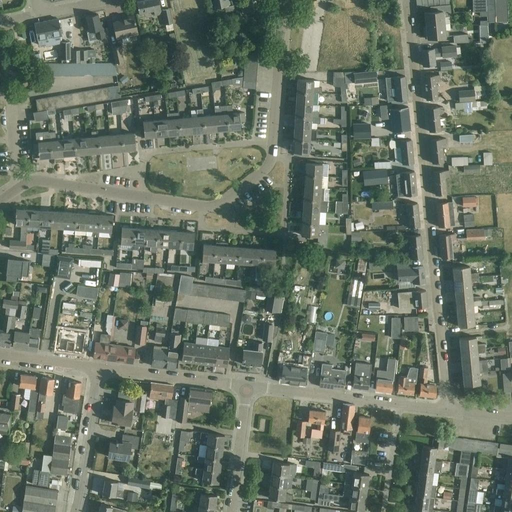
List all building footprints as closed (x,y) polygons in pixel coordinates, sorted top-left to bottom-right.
[(162,13),(160,7),(158,0),(146,0),(137,2),(139,14),(154,10),(155,14),(162,13)] [(213,0),(215,8),(225,7),(230,6),(229,0),(213,0)] [(255,0),(239,0),(242,14),(258,11),(255,0)] [(487,0),(488,22),(508,21),(507,0),(487,0)] [(425,13),(426,26),(444,24),(443,17),(451,16),(450,4),(445,5),(440,5),(435,6),(436,12),(425,13)] [(163,10),(166,25),(172,23),(169,9),(163,10)] [(103,29),(102,21),(100,22),(98,14),(86,17),(89,32),(87,32),(89,41),(104,38),(103,29)] [(134,15),(124,17),(125,20),(120,21),(113,22),(116,39),(130,36),(131,40),(132,41),(136,40),(137,38),(136,35),(138,34),(134,15)] [(231,25),(241,23),(240,16),(230,18),(231,25)] [(58,19),(34,24),(39,45),(45,44),(44,39),(62,36),(58,19)] [(445,31),(444,24),(426,26),(424,26),(425,39),(449,36),(448,30),(445,31)] [(454,43),(468,42),(468,34),(453,35),(454,43)] [(61,42),(61,60),(70,59),(70,42),(61,42)] [(442,48),(443,55),(443,57),(456,56),(455,46),(442,47),(442,48)] [(112,48),(116,63),(123,62),(120,47),(112,48)] [(423,66),(433,65),(435,65),(434,56),(443,55),(442,48),(421,50),(423,66)] [(81,62),(80,64),(85,64),(86,64),(86,60),(88,60),(88,50),(73,51),(73,62),(81,62)] [(258,55),(245,57),(245,62),(258,63),(258,55)] [(345,72),(345,83),(354,82),(354,84),(377,81),(376,70),(354,73),(354,72),(345,72)] [(340,87),(341,95),(346,95),(345,86),(345,83),(345,72),(333,72),(333,86),(340,87)] [(124,84),(129,79),(125,75),(119,80),(124,84)] [(426,100),(436,99),(435,82),(439,81),(439,75),(424,76),(426,100)] [(395,77),(386,78),(389,102),(397,101),(407,100),(405,76),(395,77)] [(297,92),(313,93),(321,93),(322,88),(313,87),(314,81),(297,79),(297,92)] [(256,81),(243,80),(243,88),(256,89),(256,81)] [(224,85),(223,81),(211,82),(213,91),(220,90),(220,86),(224,85)] [(460,101),(475,100),(475,99),(487,98),(486,83),(474,84),(474,90),(459,92),(460,101)] [(91,102),(89,91),(83,92),(85,103),(91,102)] [(312,105),(313,93),(297,92),(296,104),(312,105)] [(377,95),(363,96),(363,103),(377,103),(377,95)] [(62,107),(60,96),(53,97),(55,108),(62,107)] [(36,100),(38,112),(44,110),(42,99),(36,100)] [(486,101),(455,104),(455,110),(463,109),(464,113),(472,113),(472,111),(482,110),(482,106),(487,106),(486,101)] [(379,117),(388,117),(389,103),(379,103),(379,117)] [(296,104),(295,116),(318,117),(318,111),(312,111),(312,105),(296,104)] [(244,113),(239,113),(233,114),(232,105),(226,106),(228,130),(241,129),(240,122),(245,121),(244,113)] [(228,130),(226,106),(214,106),(215,115),(216,131),(228,130)] [(392,132),(410,130),(408,107),(390,108),(392,132)] [(448,126),(439,127),(438,114),(442,113),(442,107),(427,108),(429,132),(439,131),(448,130),(448,126)] [(197,116),(191,117),(193,133),(204,132),(203,116),(203,109),(197,110),(197,116)] [(35,121),(44,120),(47,119),(47,115),(46,110),(44,110),(38,112),(33,112),(35,121)] [(181,134),(179,118),(179,113),(167,114),(167,119),(169,135),(181,134)] [(204,132),(216,131),(215,115),(203,116),(204,132)] [(320,117),(318,117),(295,116),(294,128),(311,129),(316,129),(317,123),(320,123),(320,117)] [(181,134),(193,133),(191,117),(179,118),(181,134)] [(155,120),(157,137),(169,135),(167,119),(155,120)] [(346,119),(341,119),(333,119),(333,124),(342,124),(342,127),(346,127),(346,119)] [(144,138),(157,137),(155,120),(143,121),(144,138)] [(368,124),(354,125),(354,137),(368,137),(368,124)] [(311,129),(294,128),(294,140),(310,141),(311,129)] [(33,145),(34,151),(38,151),(39,158),(51,157),(49,133),(49,131),(36,133),(37,142),(38,142),(38,145),(33,145)] [(87,154),(99,153),(98,137),(97,131),(91,131),(92,137),(86,138),(87,154)] [(51,157),(63,156),(62,140),(56,141),(55,132),(49,133),(51,157)] [(135,150),(135,140),(134,134),(122,135),(123,151),(135,150)] [(482,140),(481,134),(459,135),(460,143),(474,142),(474,140),(482,140)] [(111,152),(123,151),(122,135),(110,136),(111,152)] [(111,152),(110,136),(98,137),(99,153),(111,152)] [(75,155),(87,154),(86,138),(74,139),(75,155)] [(432,163),(442,163),(441,145),(445,145),(444,138),(430,140),(432,163)] [(62,140),(63,156),(75,155),(74,139),(62,140)] [(309,153),(310,141),(294,140),(293,152),(309,153)] [(395,162),(402,163),(402,164),(413,163),(411,140),(396,141),(396,147),(394,148),(395,162)] [(491,153),(483,153),(483,157),(484,165),(490,165),(492,165),(492,164),(491,156),(491,153)] [(468,165),(468,157),(451,158),(452,166),(464,165),(468,165)] [(359,158),(352,161),(354,167),(361,165),(359,158)] [(306,163),(305,175),(321,176),(322,164),(306,163)] [(468,165),(464,165),(464,173),(472,173),(480,173),(479,165),(469,165),(468,165)] [(386,169),(363,171),(364,185),(388,182),(386,169)] [(435,195),(445,194),(444,177),(448,177),(448,170),(433,172),(435,195)] [(416,195),(414,171),(395,173),(398,197),(416,195)] [(328,177),(321,176),(305,175),(304,187),(327,189),(328,177)] [(304,187),(304,199),(320,200),(320,188),(304,187)] [(476,206),(475,197),(475,196),(462,197),(463,207),(476,206)] [(328,201),(320,200),(304,199),(303,211),(319,212),(327,212),(328,207),(328,201)] [(347,201),(343,202),(338,201),(337,213),(348,214),(348,210),(347,201)] [(393,201),(371,202),(372,210),(393,209),(393,201)] [(439,227),(448,226),(453,226),(451,202),(436,203),(439,227)] [(409,228),(419,227),(417,203),(402,204),(402,211),(407,210),(409,228)] [(27,225),(28,210),(16,209),(15,225),(21,225),(20,234),(20,241),(10,240),(9,248),(25,250),(25,245),(26,233),(27,225)] [(40,211),(28,210),(27,225),(26,233),(38,234),(39,226),(40,211)] [(52,211),(40,211),(39,226),(51,227),(52,211)] [(63,228),(64,212),(52,211),(51,227),(63,228)] [(319,212),(303,211),(302,223),(318,224),(319,212)] [(63,228),(75,229),(76,213),(64,212),(63,228)] [(87,235),(87,230),(88,214),(76,213),(75,229),(75,234),(87,235)] [(99,237),(99,230),(100,215),(88,214),(87,230),(93,230),(92,236),(99,237)] [(464,215),(464,226),(474,226),(473,214),(464,215)] [(111,231),(112,226),(112,216),(100,215),(99,230),(111,231)] [(356,230),(364,228),(363,222),(355,224),(356,230)] [(317,236),(318,224),(302,223),(301,235),(317,236)] [(120,243),(133,244),(134,228),(122,227),(120,243)] [(145,245),(146,229),(134,228),(133,244),(132,250),(139,250),(139,245),(145,245)] [(156,253),(157,246),(158,230),(146,229),(145,245),(151,246),(150,252),(156,253)] [(466,229),(466,238),(483,238),(483,235),(483,230),(483,229),(466,229)] [(169,247),(170,231),(158,230),(157,246),(169,247)] [(169,247),(181,248),(182,232),(170,231),(169,247)] [(361,231),(351,231),(351,234),(351,240),(361,240),(361,231)] [(194,233),(182,232),(181,248),(193,249),(194,233)] [(455,240),(455,233),(439,235),(442,259),(452,258),(450,241),(455,240)] [(412,259),(413,259),(423,258),(420,235),(405,236),(406,243),(410,242),(412,259)] [(219,246),(216,245),(214,261),(226,262),(227,246),(228,243),(220,243),(219,246)] [(65,252),(73,253),(73,248),(74,244),(69,244),(69,248),(66,247),(65,252)] [(99,244),(98,249),(98,254),(113,255),(113,250),(106,250),(102,250),(103,244),(99,244)] [(203,244),(202,254),(202,261),(214,261),(216,245),(203,244)] [(86,246),(86,249),(86,254),(98,254),(98,249),(92,249),(92,246),(86,246)] [(238,263),(239,247),(227,246),(226,262),(238,263)] [(251,248),(239,247),(238,263),(250,264),(251,248)] [(261,273),(262,265),(263,249),(251,248),(250,264),(256,265),(256,272),(261,273)] [(276,250),(263,249),(262,265),(275,266),(276,250)] [(309,262),(319,263),(320,253),(310,251),(309,262)] [(55,255),(43,254),(41,266),(53,267),(55,255)] [(57,256),(54,276),(69,278),(72,258),(57,256)] [(357,257),(356,269),(365,269),(366,258),(357,257)] [(30,261),(8,259),(7,274),(6,274),(5,274),(6,274),(6,281),(18,282),(18,276),(28,277),(30,261)] [(132,269),(139,269),(143,269),(144,260),(132,260),(132,264),(132,269)] [(413,284),(425,282),(423,266),(412,268),(411,262),(400,263),(396,263),(398,282),(413,280),(413,284)] [(452,268),(454,280),(478,277),(487,276),(487,272),(479,273),(478,265),(468,266),(452,268)] [(237,281),(236,286),(244,287),(245,282),(242,282),(243,271),(241,270),(238,270),(237,281)] [(119,275),(118,285),(130,286),(131,273),(120,272),(119,275)] [(109,285),(118,286),(118,285),(119,275),(110,274),(109,285)] [(190,295),(192,283),(193,277),(181,275),(178,293),(190,295)] [(471,290),(470,283),(478,282),(478,277),(454,280),(455,291),(471,290)] [(192,283),(190,295),(196,296),(198,284),(192,283)] [(204,285),(198,284),(196,296),(202,297),(204,285)] [(210,285),(204,285),(202,297),(208,297),(210,285)] [(214,298),(216,286),(210,285),(208,297),(214,298)] [(86,286),(84,297),(96,299),(98,288),(86,286)] [(216,286),(214,298),(220,299),(222,287),(216,286)] [(220,299),(226,300),(228,288),(222,287),(220,299)] [(233,300),(235,289),(228,288),(226,300),(233,300)] [(414,291),(397,293),(399,309),(409,308),(417,307),(427,306),(426,290),(416,291),(414,291)] [(455,291),(456,303),(480,301),(480,296),(471,297),(471,290),(455,291)] [(246,291),(245,298),(254,300),(255,293),(246,291)] [(268,293),(265,310),(277,313),(280,296),(268,293)] [(163,307),(165,298),(157,296),(154,305),(163,307)] [(349,296),(348,304),(359,306),(361,297),(349,296)] [(4,299),(3,307),(17,309),(18,301),(4,299)] [(60,311),(72,313),(75,303),(63,300),(60,311)] [(480,301),(456,303),(457,314),(473,313),(472,306),(489,304),(489,300),(480,301)] [(20,301),(16,317),(23,318),(25,306),(24,302),(20,301)] [(315,323),(316,306),(309,305),(308,323),(315,323)] [(39,319),(41,308),(34,307),(32,318),(39,319)] [(179,321),(181,309),(175,308),(173,319),(179,321)] [(185,322),(187,310),(181,309),(179,321),(185,322)] [(473,313),(457,314),(458,327),(474,325),(473,318),(482,317),(481,312),(473,313)] [(15,317),(15,316),(5,315),(3,330),(0,329),(0,345),(9,347),(11,332),(13,332),(15,317)] [(106,360),(108,344),(109,344),(113,316),(107,315),(105,327),(108,327),(107,329),(106,330),(109,334),(109,335),(100,334),(100,336),(99,343),(95,342),(93,358),(106,360)] [(417,317),(404,317),(404,331),(418,330),(417,317)] [(118,318),(116,327),(126,329),(127,320),(118,318)] [(165,329),(161,328),(162,325),(156,324),(156,327),(154,341),(161,342),(162,336),(164,336),(165,329)] [(264,324),(262,340),(271,341),(272,325),(264,324)] [(137,325),(135,343),(145,344),(147,327),(147,326),(142,325),(137,325)] [(29,328),(29,333),(27,349),(36,351),(36,350),(39,329),(29,328)] [(29,333),(15,331),(12,347),(27,349),(29,333)] [(326,332),(319,332),(315,331),(312,351),(317,352),(323,353),(326,332)] [(84,335),(58,332),(55,352),(81,355),(84,335)] [(168,351),(166,368),(175,369),(176,359),(177,352),(176,352),(177,347),(179,347),(181,335),(170,334),(169,346),(169,347),(168,351)] [(460,351),(485,348),(484,344),(476,344),(475,337),(459,339),(460,351)] [(410,339),(400,338),(399,348),(407,349),(407,343),(409,343),(410,339)] [(193,363),(195,344),(184,343),(181,362),(193,363)] [(243,349),(243,354),(242,364),(260,366),(262,344),(254,343),(253,350),(243,349)] [(132,363),(134,353),(134,347),(109,344),(108,344),(106,360),(132,363)] [(195,344),(193,363),(204,365),(206,345),(195,344)] [(152,355),(151,365),(151,366),(163,367),(166,368),(168,351),(169,347),(161,346),(154,345),(153,348),(152,355)] [(206,345),(204,365),(215,366),(218,347),(206,345)] [(229,348),(218,347),(215,366),(227,367),(229,348)] [(461,362),(478,361),(477,354),(485,353),(485,348),(460,351),(461,362)] [(286,353),(279,352),(277,366),(284,367),(286,353)] [(308,374),(310,364),(310,361),(311,356),(303,355),(303,360),(301,373),(283,371),(281,382),(305,385),(306,374),(308,374)] [(377,371),(375,390),(391,392),(395,360),(388,359),(387,372),(377,371)] [(478,361),(461,362),(462,374),(487,371),(487,367),(486,360),(478,361)] [(355,362),(352,387),(368,389),(371,364),(355,362)] [(344,389),(345,380),(345,377),(346,371),(331,369),(331,365),(322,364),(321,368),(319,387),(344,389)] [(398,380),(397,392),(413,394),(414,383),(416,384),(418,368),(410,367),(407,377),(399,376),(398,380)] [(420,367),(419,377),(421,377),(419,395),(435,397),(436,385),(435,385),(435,383),(429,382),(429,385),(426,384),(428,368),(420,367)] [(487,371),(462,374),(464,386),(480,384),(480,377),(488,376),(487,371)] [(25,399),(29,400),(27,421),(33,423),(34,412),(38,388),(35,388),(36,376),(20,374),(19,386),(25,387),(24,397),(25,399)] [(52,394),(52,389),(54,379),(41,377),(37,411),(44,412),(46,396),(45,396),(46,393),(52,394)] [(66,389),(65,395),(62,395),(61,405),(64,405),(63,412),(76,414),(78,398),(79,398),(81,382),(69,381),(68,389),(66,389)] [(151,383),(150,392),(149,398),(165,400),(164,405),(163,405),(161,417),(176,419),(179,401),(171,400),(173,385),(151,383)] [(179,402),(177,422),(186,423),(188,402),(210,404),(212,390),(190,387),(188,399),(180,398),(179,402)] [(12,393),(10,409),(18,410),(20,394),(12,393)] [(146,395),(137,393),(135,411),(144,412),(146,395)] [(130,425),(131,412),(133,402),(117,400),(116,406),(114,406),(112,422),(125,424),(130,425)] [(354,405),(343,404),(340,429),(352,430),(354,405)] [(0,426),(9,427),(10,413),(10,409),(0,407),(0,426)] [(317,430),(323,430),(323,424),(324,424),(325,412),(309,410),(308,422),(318,423),(317,430)] [(67,417),(57,416),(55,427),(65,429),(67,417)] [(355,441),(367,442),(370,418),(358,416),(355,441)] [(296,436),(304,437),(306,421),(298,421),(296,436)] [(0,433),(8,434),(9,427),(0,426),(0,433)] [(323,430),(317,430),(312,429),(311,437),(322,438),(323,430)] [(330,430),(328,450),(338,451),(340,431),(330,430)] [(180,442),(185,443),(189,443),(190,432),(181,431),(180,442)] [(207,439),(207,445),(223,447),(224,435),(201,432),(200,438),(207,439)] [(49,473),(66,475),(70,445),(68,445),(70,437),(55,435),(50,472),(49,473)] [(108,457),(128,460),(130,448),(137,449),(139,437),(123,435),(122,444),(110,442),(108,457)] [(448,451),(448,449),(449,441),(433,439),(432,447),(423,446),(421,458),(434,460),(435,449),(448,451)] [(511,445),(500,444),(499,448),(497,448),(496,455),(496,456),(504,457),(503,469),(507,470),(511,470),(511,445)] [(221,459),(223,447),(207,445),(205,457),(221,459)] [(470,452),(466,451),(461,451),(459,463),(462,464),(468,465),(470,452)] [(19,464),(24,465),(28,465),(29,456),(20,455),(19,464)] [(197,462),(204,463),(204,469),(220,471),(221,459),(205,457),(197,456),(197,462)] [(355,464),(364,465),(365,458),(356,457),(355,464)] [(442,461),(434,460),(421,458),(419,471),(432,472),(440,473),(442,461)] [(306,460),(305,467),(315,468),(314,475),(319,475),(319,474),(320,468),(320,462),(306,460)] [(271,474),(288,476),(295,477),(295,471),(289,471),(290,464),(273,462),(271,474)] [(340,465),(333,464),(323,462),(321,477),(327,477),(327,470),(343,472),(344,465),(340,465)] [(220,471),(204,469),(196,468),(195,474),(203,475),(202,482),(218,484),(220,471)] [(48,486),(49,473),(50,472),(34,470),(32,484),(48,486)] [(430,485),(432,472),(419,471),(418,483),(430,485)] [(369,474),(359,473),(353,472),(351,484),(367,487),(369,474)] [(288,476),(271,474),(270,486),(286,488),(291,489),(292,477),(288,476)] [(144,479),(129,476),(128,484),(142,487),(161,490),(162,484),(150,482),(151,480),(144,479)] [(471,478),(469,490),(477,491),(478,479),(476,478),(471,478)] [(311,491),(316,492),(318,480),(307,479),(305,490),(311,491)] [(102,494),(112,496),(123,498),(124,490),(117,489),(118,482),(105,480),(102,494)] [(511,495),(511,483),(505,482),(504,490),(497,489),(496,494),(511,495)] [(430,485),(418,483),(416,495),(434,498),(436,486),(430,485)] [(367,487),(351,484),(349,496),(366,499),(367,487)] [(22,508),(21,511),(54,511),(58,490),(25,485),(22,508)] [(292,495),(285,494),(286,488),(270,486),(268,498),(285,500),(291,501),(292,495)] [(475,504),(477,491),(469,490),(467,503),(475,504)] [(128,492),(127,500),(137,501),(138,493),(128,492)] [(324,493),(319,492),(317,505),(330,506),(330,500),(324,499),(324,493)] [(199,506),(215,508),(217,495),(201,493),(199,506)] [(511,495),(496,494),(494,506),(511,508),(511,495)] [(432,510),(434,498),(416,495),(414,508),(432,510)] [(366,499),(349,496),(342,496),(341,501),(349,502),(348,509),(364,511),(366,499)] [(462,511),(464,502),(457,501),(455,511),(462,511)] [(182,503),(177,503),(172,502),(171,510),(176,511),(176,508),(181,509),(182,503)] [(292,505),(280,503),(279,508),(278,511),(284,511),(285,509),(292,510),(292,505)] [(473,511),(475,504),(467,503),(466,511),(473,511)]
